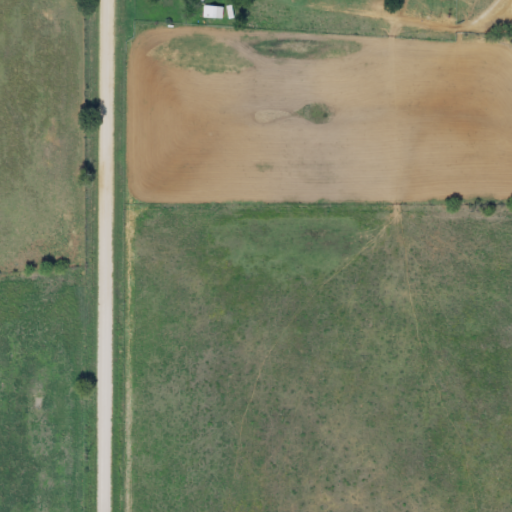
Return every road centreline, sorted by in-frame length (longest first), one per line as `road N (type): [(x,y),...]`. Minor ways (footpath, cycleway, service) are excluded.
road 1 (residential): [(138,511),(138,0)]
road 2 (residential): [(511,35),(184,0)]
